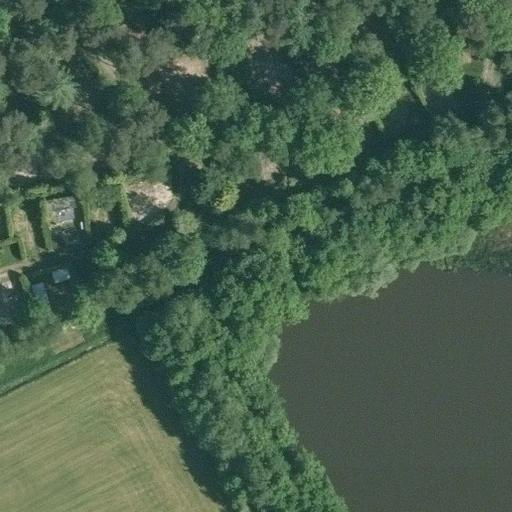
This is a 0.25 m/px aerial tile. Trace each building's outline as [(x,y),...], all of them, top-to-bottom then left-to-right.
[(334,44),(323,49),(340,88),(351,83),(334,44)] [(400,116),(390,92),(379,96),(389,121),(400,116)] [(349,143),(362,139),(352,105),(339,108),(349,143)] [(16,185),(33,184),(31,158),(14,159),(16,185)] [(0,293),(0,305),(6,326),(19,323),(10,291),(0,293)]
